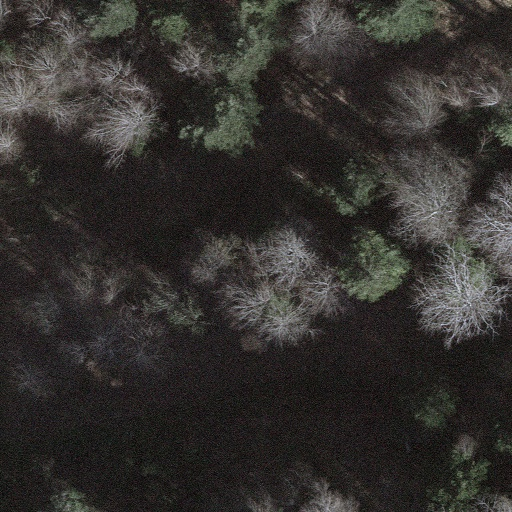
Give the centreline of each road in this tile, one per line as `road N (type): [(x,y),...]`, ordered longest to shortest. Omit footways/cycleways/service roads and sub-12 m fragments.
road 1 (track): [(0,417),(511,323)]
road 2 (track): [(0,230),(440,0)]
